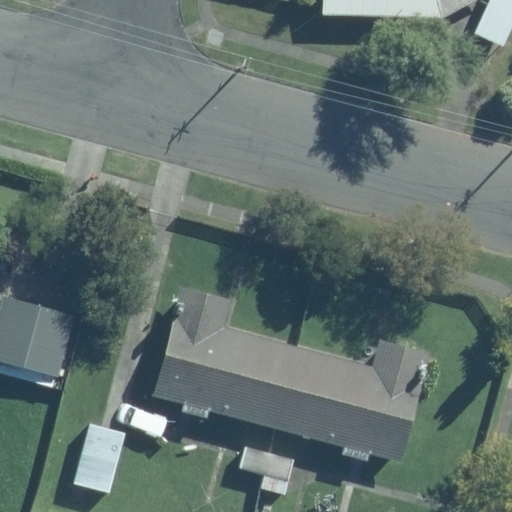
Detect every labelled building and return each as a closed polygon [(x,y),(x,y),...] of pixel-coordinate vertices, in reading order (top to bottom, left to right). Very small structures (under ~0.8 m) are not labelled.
[(322,0),(322,21),(441,21),(471,0),(322,0)] [(511,0),(486,0),(486,1),(471,38),(501,51),(511,25),(511,0)] [(209,412),(342,450),(340,456),(369,464),(371,458),(401,466),(430,364),(380,349),(375,368),(225,326),(232,303),(182,289),(152,397),(183,405),(180,415),(206,422),(209,412)] [(77,318),(9,300),(1,298),(0,299),(0,362),(62,379),(77,318)] [(109,501),(126,436),(84,425),(67,490),(109,501)] [(295,461),(239,446),(233,469),(260,476),(256,491),(285,499),(295,461)]
